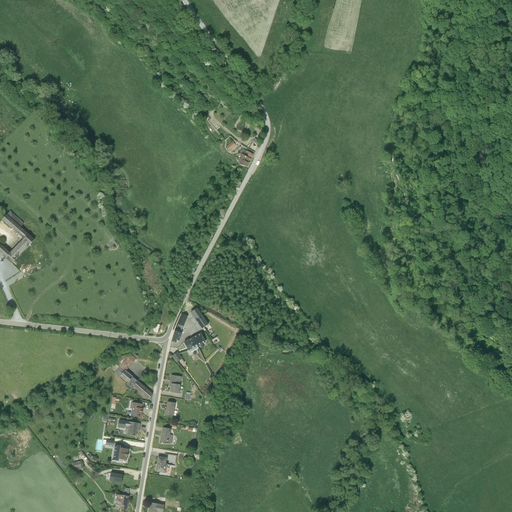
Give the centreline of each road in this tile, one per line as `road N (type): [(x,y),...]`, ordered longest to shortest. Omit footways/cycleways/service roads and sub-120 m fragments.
road 1 (unclassified): [(165,341),(269,132),(261,102),(187,0)]
road 2 (residential): [(165,341),(138,511)]
road 3 (unclassified): [(0,321),(165,341)]
